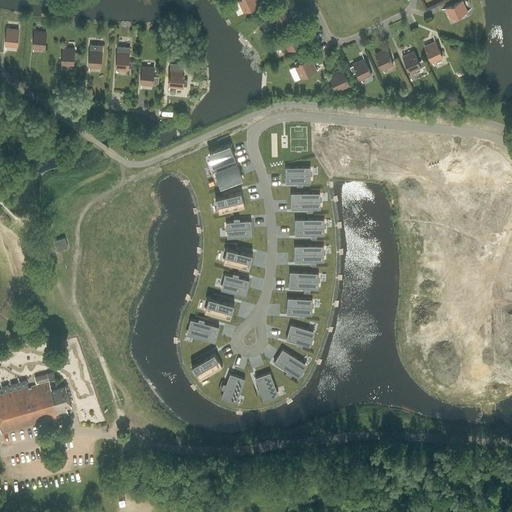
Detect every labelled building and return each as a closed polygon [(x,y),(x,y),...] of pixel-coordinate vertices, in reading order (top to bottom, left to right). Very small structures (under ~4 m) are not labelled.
[(244,12),(260,4),(257,0),(241,0),(239,1),(244,12)] [(451,19),(467,12),(462,1),(446,8),(451,19)] [(271,14),(266,17),(271,28),(277,25),(293,18),(286,5),(275,10),(276,12),(271,14)] [(18,47),(19,30),(7,29),(6,46),(18,47)] [(45,50),(47,32),(35,31),(33,49),(45,50)] [(283,40),(278,42),(283,53),(288,50),(304,43),(299,32),(283,40)] [(432,62),(443,57),(436,41),(425,46),(432,62)] [(103,45),(91,45),(89,67),(101,68),(103,45)] [(130,47),(118,47),(116,69),(128,70),(129,68),(134,68),(134,62),(129,62),(130,47)] [(74,66),(75,49),(63,48),(62,65),(74,66)] [(383,70),(394,65),(386,49),(375,54),(383,70)] [(410,72),(421,67),(414,51),(403,56),(410,72)] [(301,78),(317,70),(311,57),(300,62),(301,65),(296,67),(301,78)] [(361,80),(372,75),(364,59),(353,64),(361,80)] [(183,64),(171,63),(169,87),(183,88),(183,86),(187,86),(188,80),(184,80),(184,76),(182,76),(183,64)] [(153,85),(155,68),(143,67),(141,84),(153,85)] [(339,90),(350,85),(342,69),(329,75),(335,86),(337,85),(339,90)] [(234,157),(228,143),(209,151),(216,168),(223,185),(242,177),(236,163),(226,167),(225,164),(224,162),(234,157)] [(309,187),(290,189),(292,205),(318,201),(316,194),(310,195),(309,187)] [(242,192),(217,196),(219,204),(225,203),(226,211),(245,208),(242,192)] [(317,213),(299,216),(301,232),(326,228),(325,220),(319,221),(317,213)] [(218,219),(218,226),(225,226),(225,235),(244,235),(244,219),(218,219)] [(58,250),(67,247),(64,239),(55,242),(58,250)] [(303,240),(303,256),(328,256),(328,249),(322,249),(322,240),(303,240)] [(217,245),(217,252),(223,252),(223,261),(242,261),(242,245),(217,245)] [(303,265),(303,281),(329,281),(329,274),(322,274),(322,265),(303,265)] [(212,267),(211,274),(217,275),(216,284),(235,287),(237,271),(212,267)] [(207,289),(205,296),(211,298),(208,306),(226,312),(231,297),(207,289)] [(301,293),(299,309),(324,313),(325,305),(319,304),(320,296),(301,293)] [(295,316),(293,332),(318,336),(319,328),(313,327),(314,319),(295,316)] [(193,324),(192,332),(199,333),(197,341),(216,344),(218,328),(193,324)] [(288,337),(283,352),(307,360),(309,353),(303,351),(306,343),(288,337)] [(219,355),(194,359),(195,367),(202,366),(203,374),(222,371),(219,355)] [(285,359),(272,369),(287,389),(293,385),(289,379),(296,374),(285,359)] [(54,372),(47,374),(35,377),(36,383),(56,378),(54,372)] [(231,372),(213,390),(218,396),(223,391),(229,397),(242,384),(231,372)] [(250,379),(250,404),(258,404),(258,398),(266,398),(266,379),(250,379)] [(57,410),(72,406),(66,386),(52,390),(50,382),(0,395),(0,427),(1,433),(59,417),(57,410)]
